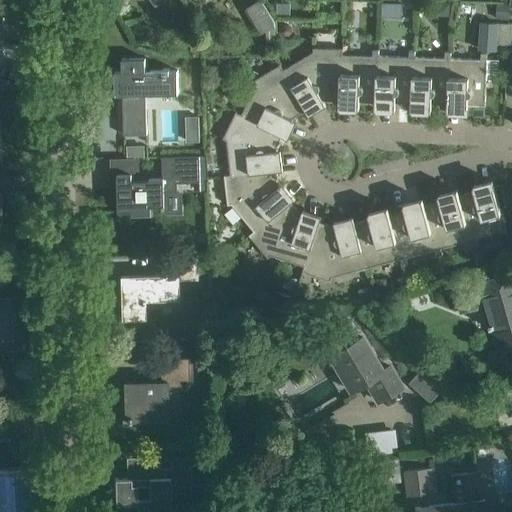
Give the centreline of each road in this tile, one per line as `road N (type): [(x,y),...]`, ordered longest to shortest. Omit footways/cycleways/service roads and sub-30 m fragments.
road 1 (residential): [(511,151),(344,195),(326,193),(307,168),(314,141),(330,131),(508,139)]
road 2 (residential): [(69,422),(58,0)]
